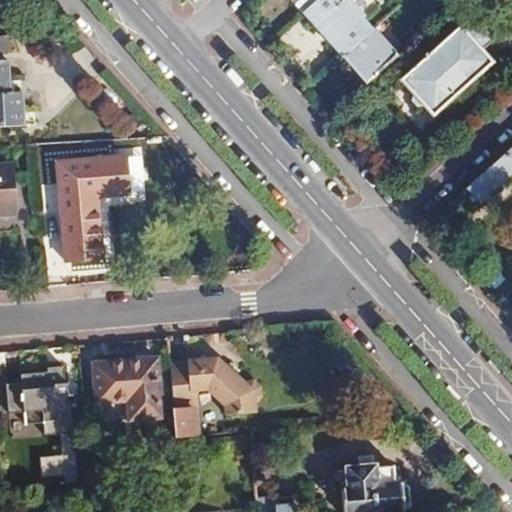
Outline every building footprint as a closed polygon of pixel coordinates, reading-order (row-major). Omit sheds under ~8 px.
[(291,0),(302,12),(315,0),(291,0)] [(315,0),(302,12),(342,57),(370,33),(359,21),(362,19),(345,0),(315,0)] [(495,41),(471,15),(399,79),(413,95),(410,101),(417,106),(423,106),(432,116),(459,92),(466,95),(476,86),(476,76),(492,62),(483,52),(495,41)] [(392,57),(370,33),(342,57),(364,82),(392,57)] [(7,60),(0,60),(0,93),(10,93),(7,60)] [(0,127),(26,126),(23,92),(10,93),(0,93),(0,127)] [(511,144),(460,191),(475,207),(511,174),(511,144)] [(127,156),(58,162),(65,262),(104,259),(101,196),(130,193),(127,156)] [(13,164),(0,164),(0,213),(15,213),(13,164)] [(218,357),(186,359),(188,389),(206,388),(225,405),(226,417),(258,414),(256,404),(260,402),(264,396),(263,387),(258,379),(249,379),(247,382),(218,357)] [(186,359),(170,360),(174,402),(181,401),(182,409),(190,409),(188,389),(186,359)] [(159,361),(96,365),(99,404),(131,403),(133,423),(165,420),(159,361)] [(26,422),(43,422),(44,434),(46,434),(60,433),(60,439),(61,454),(40,456),(42,478),(61,478),(62,484),(79,483),(77,455),(73,455),(72,442),(68,442),(68,436),(75,435),(71,405),(66,405),(66,399),(71,398),(70,384),(66,384),(65,368),(51,368),(52,371),(23,373),(24,379),(5,380),(9,410),(25,410),(26,422)] [(181,401),(174,402),(177,438),(197,437),(194,408),(190,409),(182,409),(181,401)] [(350,489),(344,489),(344,511),(361,511),(406,509),(410,505),(409,488),(406,486),(395,487),(393,467),(349,469),(350,489)] [(266,471),(254,472),(256,495),(268,495),(266,471)] [(272,502),(272,507),(257,508),(256,511),(296,511),(296,504),(294,504),(294,494),(276,496),(276,501),(272,502)]
